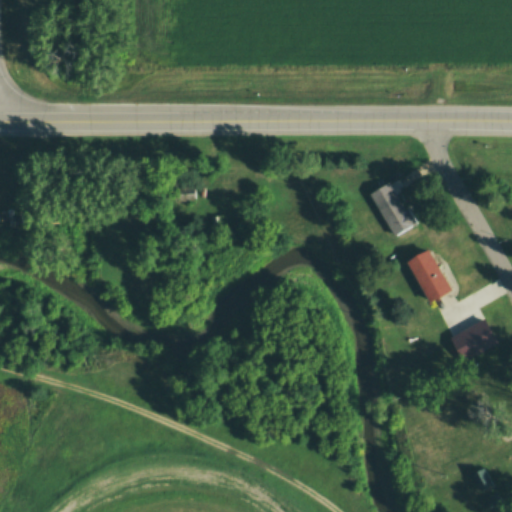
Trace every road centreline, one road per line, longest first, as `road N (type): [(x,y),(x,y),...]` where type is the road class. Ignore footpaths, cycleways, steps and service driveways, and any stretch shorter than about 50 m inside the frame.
road 1 (primary): [(511,120),(0,119)]
road 2 (residential): [(336,511),(204,438),(40,376)]
road 3 (residential): [(511,284),(423,119)]
